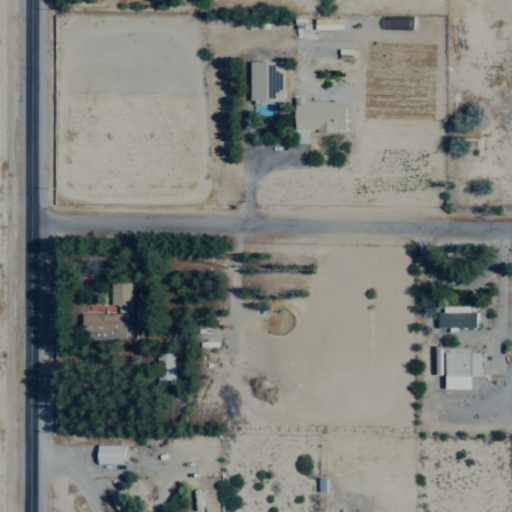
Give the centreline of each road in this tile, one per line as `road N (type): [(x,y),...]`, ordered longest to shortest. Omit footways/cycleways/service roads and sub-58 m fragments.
road 1 (secondary): [(28,511),(29,0)]
road 2 (residential): [(30,218),(511,224)]
